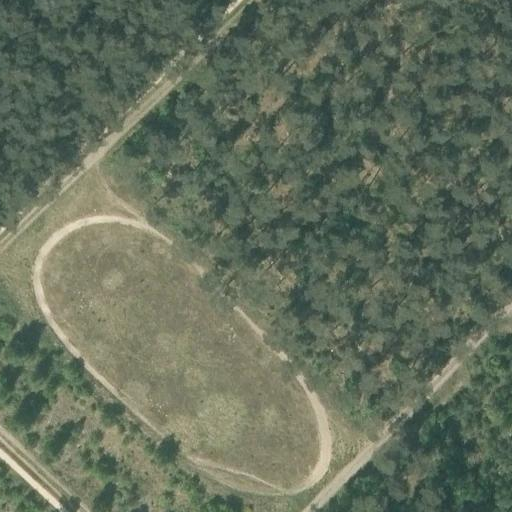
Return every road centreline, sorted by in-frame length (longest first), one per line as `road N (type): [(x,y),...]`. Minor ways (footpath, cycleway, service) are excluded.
road 1 (track): [(260,0),(0,253)]
road 2 (track): [(511,310),(322,511)]
